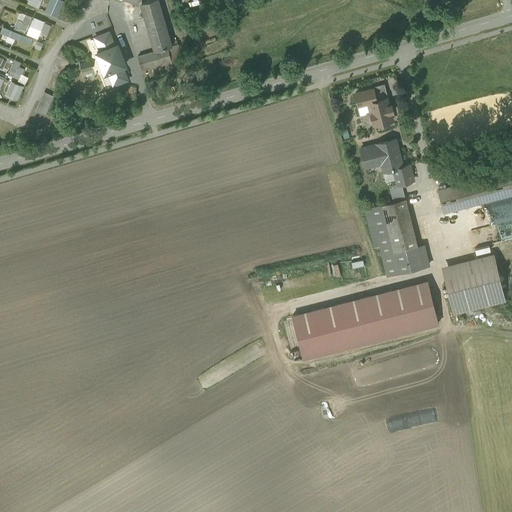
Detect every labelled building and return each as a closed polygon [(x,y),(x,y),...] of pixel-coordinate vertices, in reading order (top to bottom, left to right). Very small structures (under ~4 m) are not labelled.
[(59,16),(66,0),(50,0),(46,10),(59,16)] [(157,0),(153,0),(142,3),(155,50),(167,47),(171,46),(157,0)] [(42,31),(50,33),(53,23),(21,11),(15,29),(40,37),(42,31)] [(109,15),(92,21),(102,55),(96,56),(98,62),(103,61),(121,56),(109,15)] [(5,26),(2,33),(32,44),(35,37),(5,26)] [(171,46),(167,47),(171,60),(171,61),(181,59),(177,44),(171,46)] [(155,50),(138,56),(142,69),(148,67),(171,60),(167,47),(155,50)] [(121,56),(103,61),(108,79),(132,72),(127,56),(121,57),(121,56)] [(20,65),(22,61),(16,59),(9,75),(27,82),(30,76),(24,73),(26,68),(20,65)] [(171,60),(148,67),(150,75),(173,68),(171,61),(171,60)] [(90,61),(80,64),(81,68),(82,70),(92,68),(90,61)] [(373,88),(355,93),(358,105),(368,103),(368,102),(376,100),(373,88)] [(41,102),(50,106),(55,95),(46,91),(41,102)] [(376,100),(368,102),(368,103),(371,112),(367,113),(366,115),(368,120),(370,122),(373,121),(374,124),(392,119),(390,112),(393,111),(391,104),(388,104),(386,97),(376,100)] [(13,129),(0,131),(0,142),(16,139),(13,129)] [(493,138),(479,142),(483,154),(497,149),(493,138)] [(395,139),(361,148),(365,167),(367,166),(366,164),(381,161),(383,169),(386,168),(386,171),(393,169),(403,167),(402,166),(395,139)] [(511,154),(490,161),(492,169),(511,163),(511,154)] [(511,163),(492,169),(493,174),(511,169),(511,163)] [(409,164),(402,166),(403,167),(393,169),(396,178),(397,184),(401,183),(413,179),(409,164)] [(386,171),(386,168),(383,169),(386,180),(396,178),(393,169),(386,171)] [(511,182),(509,171),(438,189),(444,212),(511,194),(511,182)] [(397,184),(390,186),(393,201),(405,198),(401,183),(397,184)] [(393,201),(370,207),(380,245),(382,255),(417,246),(405,198),(393,201)] [(380,245),(370,207),(364,208),(374,247),(380,245)] [(417,246),(382,255),(387,275),(429,264),(424,244),(417,246)] [(442,266),(445,276),(496,263),(493,253),(442,266)] [(496,263),(445,276),(454,312),(504,299),(496,263)] [(438,323),(427,280),(292,314),(294,319),(301,348),(303,357),(438,323)] [(301,348),(294,319),(283,322),(290,351),(301,348)] [(294,359),(303,357),(301,348),(290,351),(290,352),(292,351),(294,359)]
